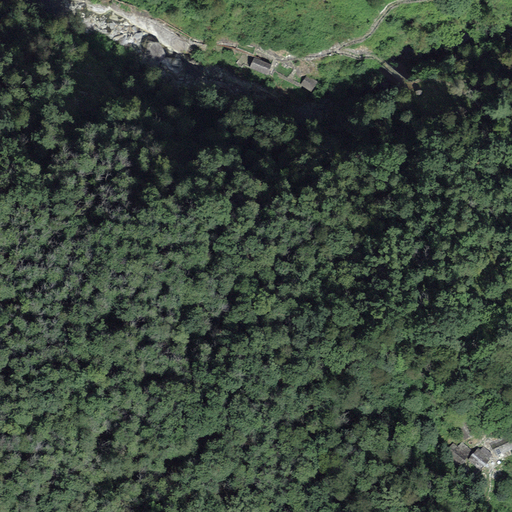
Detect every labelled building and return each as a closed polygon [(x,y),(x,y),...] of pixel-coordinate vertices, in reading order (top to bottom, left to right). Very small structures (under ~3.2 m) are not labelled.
[(271,65),(253,57),(249,67),(267,75),(271,65)] [(317,83),(306,75),(299,85),(310,92),(317,83)] [(511,433),(489,444),(495,457),(511,449),(511,433)] [(457,448),(451,443),(444,453),(461,465),(472,450),(461,442),(457,448)] [(492,455),(482,447),(479,450),(478,448),(467,460),(479,470),(492,455)]
